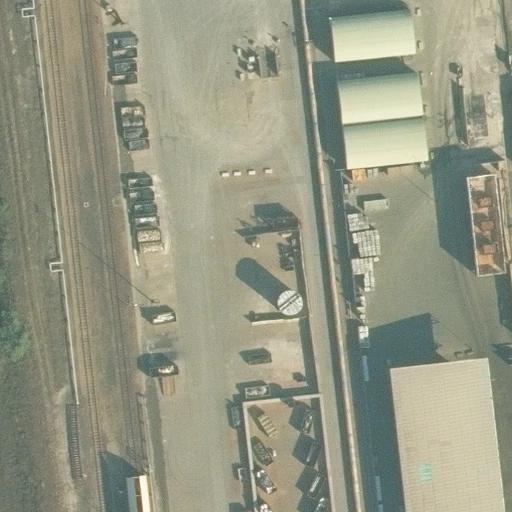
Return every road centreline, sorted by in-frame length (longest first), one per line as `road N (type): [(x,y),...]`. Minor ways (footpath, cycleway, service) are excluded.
road 1 (unknown): [(152,0),(187,152),(242,511)]
road 2 (unknown): [(454,0),(439,240)]
